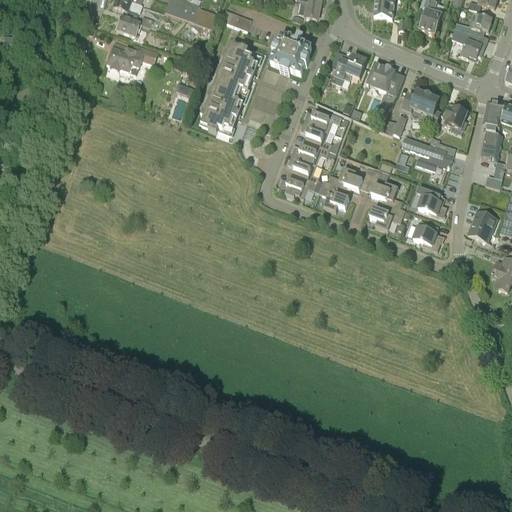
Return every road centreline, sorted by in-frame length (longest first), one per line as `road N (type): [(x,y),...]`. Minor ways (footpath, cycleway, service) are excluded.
road 1 (residential): [(345,26),(322,44),(267,200),(447,270),(461,268)]
road 2 (residential): [(0,271),(95,0)]
road 3 (residential): [(461,268),(456,238),(485,92)]
road 4 (residential): [(485,92),(358,43),(345,26)]
road 5 (residential): [(511,405),(461,268)]
